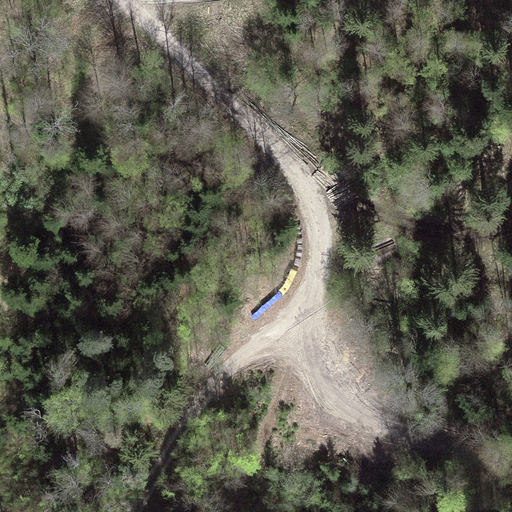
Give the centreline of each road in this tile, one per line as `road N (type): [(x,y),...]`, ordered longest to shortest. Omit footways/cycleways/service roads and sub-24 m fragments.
road 1 (track): [(122,0),(293,171),(317,212),(304,294),(339,383),(410,439),(511,470)]
road 2 (track): [(129,511),(200,395),(304,294)]
